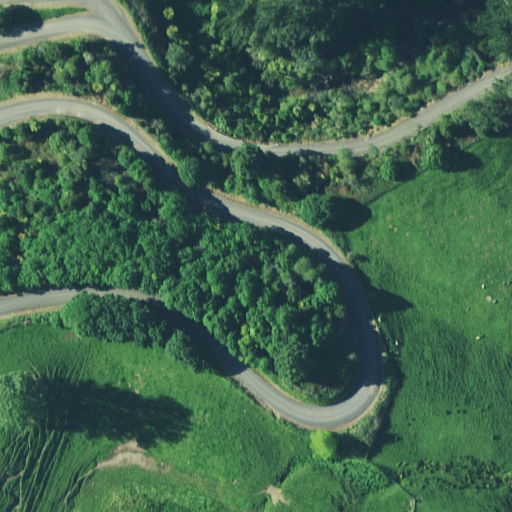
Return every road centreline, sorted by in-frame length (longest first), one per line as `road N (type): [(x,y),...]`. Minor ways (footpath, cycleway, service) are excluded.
road 1 (unclassified): [(0,116),(76,108),(133,138),(196,195),(298,231),(344,279),(372,352),(364,388),(340,413),(307,415),(263,393),(176,316),(120,292),(0,302)]
road 2 (unclassified): [(124,32),(182,124),(234,148),(295,153),(369,141),(511,79)]
road 3 (unclassified): [(124,32),(61,24),(0,38)]
